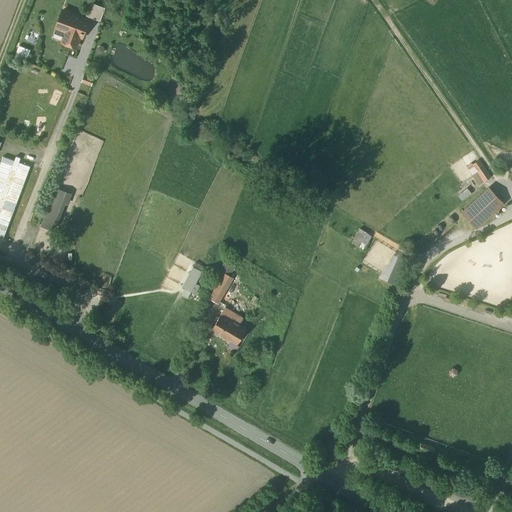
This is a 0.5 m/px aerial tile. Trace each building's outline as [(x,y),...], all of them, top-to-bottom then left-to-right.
[(90,4),(86,17),(100,22),(104,10),(90,4)] [(90,21),(61,11),(54,29),(66,34),(62,44),(76,49),(80,39),(83,40),(90,21)] [(23,41),(34,45),(39,34),(28,29),(23,41)] [(82,76),(80,83),(91,87),(94,79),(82,76)] [(0,238),(5,241),(29,165),(19,162),(21,157),(15,155),(14,160),(1,155),(0,157),(0,238)] [(479,158),(467,166),(479,185),(492,177),(479,158)] [(476,230),(505,204),(488,187),(460,213),(476,230)] [(71,194),(55,188),(41,227),(57,233),(71,194)] [(461,200),(471,193),(467,188),(457,196),(461,200)] [(37,232),(28,228),(21,247),(30,250),(37,232)] [(363,249),(371,236),(359,228),(351,242),(363,249)] [(379,278),(395,285),(407,261),(391,253),(379,278)] [(191,266),(180,294),(188,297),(190,292),(196,294),(205,272),(191,266)] [(219,272),(205,297),(219,305),(232,279),(219,272)] [(221,314),(211,333),(237,346),(247,327),(221,314)] [(457,370),(452,368),(449,371),(449,376),(453,378),(457,375),(457,370)] [(433,448),(423,444),(421,451),(431,455),(433,448)]
